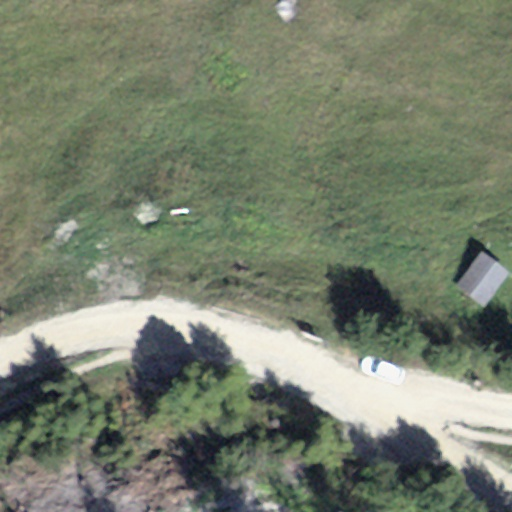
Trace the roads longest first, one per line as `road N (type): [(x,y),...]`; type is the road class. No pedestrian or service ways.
road 1 (track): [(197,330),(275,349),(412,433)]
road 2 (track): [(0,364),(114,332),(197,330)]
road 3 (track): [(412,433),(511,500)]
